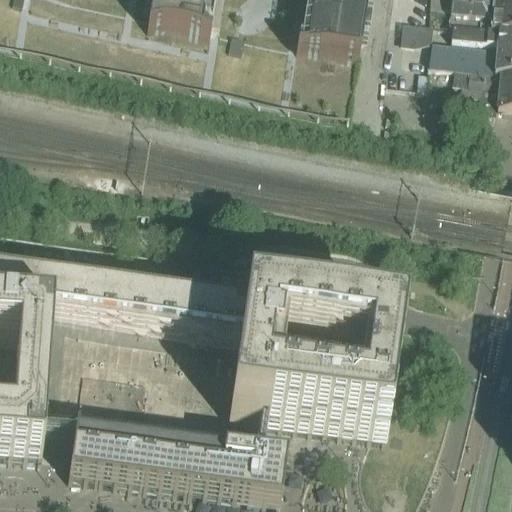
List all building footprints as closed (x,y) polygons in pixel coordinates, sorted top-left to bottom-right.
[(33,0),(33,5),(89,14),(90,0),(152,0),(148,32),(210,43),(217,0),(315,0),(306,61),(356,70),(357,70),(368,0),(33,0)] [(475,0),(430,0),(430,9),(511,16),(511,0),(493,0),(493,2),(475,0)] [(429,16),(429,20),(450,22),(449,34),(452,34),(490,38),(511,39),(511,16),(430,9),(429,16)] [(402,31),(400,54),(414,55),(430,51),(431,35),(429,34),(402,31)] [(452,34),(451,47),(497,52),(496,60),(511,61),(511,39),(490,38),(452,34)] [(432,52),(428,74),(454,77),(498,82),(511,83),(511,61),(496,60),(432,52)] [(454,77),(452,91),(461,92),(456,121),(495,123),(495,119),(497,119),(498,118),(510,119),(510,118),(511,118),(511,83),(498,82),(454,77)] [(307,441),(312,442),(385,452),(392,402),(400,342),(0,287),(0,469),(40,472),(42,446),(53,448),(50,467),(70,470),(68,489),(237,511),(279,511),(286,468),(261,465),(263,456),(304,461),(307,441)] [(324,310),(337,312),(340,293),(327,291),(324,310)] [(337,312),(324,310),(323,319),(336,321),(337,312)]
